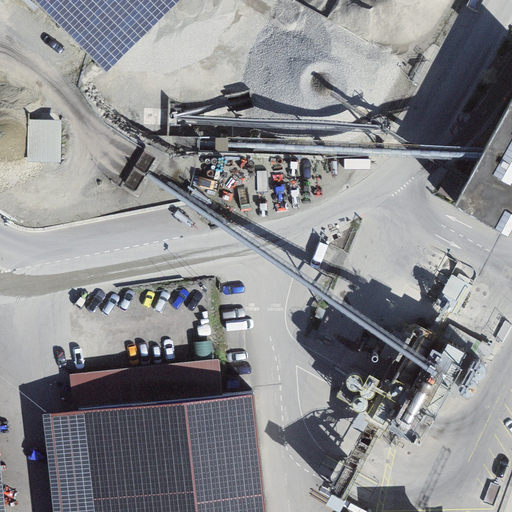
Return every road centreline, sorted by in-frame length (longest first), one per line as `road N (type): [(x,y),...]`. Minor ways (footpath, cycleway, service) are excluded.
road 1 (unclassified): [(0,288),(263,239),(327,219),(380,189),(445,133),(511,25)]
road 2 (unknown): [(327,219),(297,301),(286,402),(294,511)]
road 3 (unknown): [(58,279),(40,384),(36,511)]
